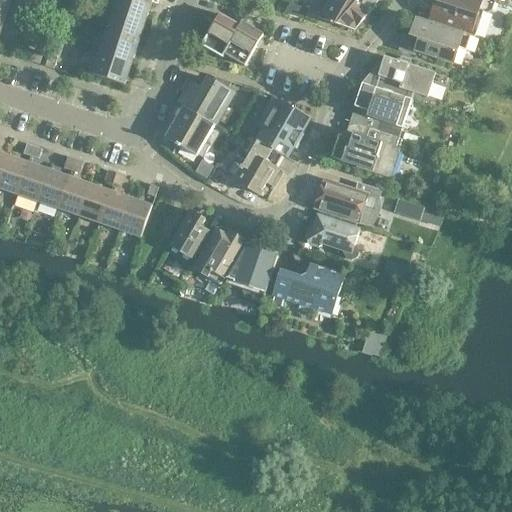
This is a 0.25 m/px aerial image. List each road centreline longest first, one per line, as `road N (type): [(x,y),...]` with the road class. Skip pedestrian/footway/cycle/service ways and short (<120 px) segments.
road 1 (residential): [(276,221),(236,212),(167,174),(132,136)]
road 2 (residential): [(276,221),(346,77)]
road 3 (residential): [(132,136),(182,0)]
road 4 (residential): [(0,89),(132,136)]
